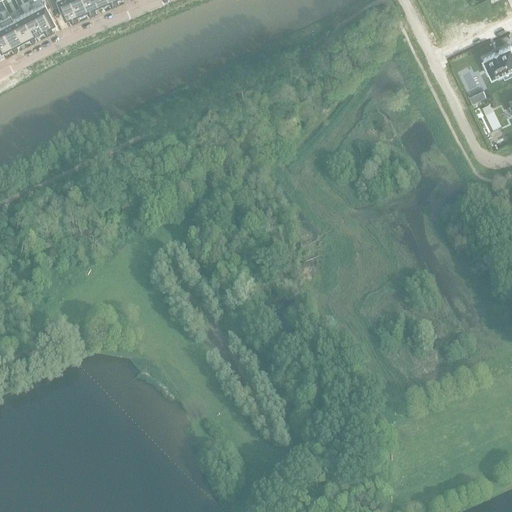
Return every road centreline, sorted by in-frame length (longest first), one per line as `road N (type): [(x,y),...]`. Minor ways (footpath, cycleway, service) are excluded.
road 1 (residential): [(511,158),(491,161),(476,149),(404,0)]
road 2 (residential): [(148,6),(0,74)]
